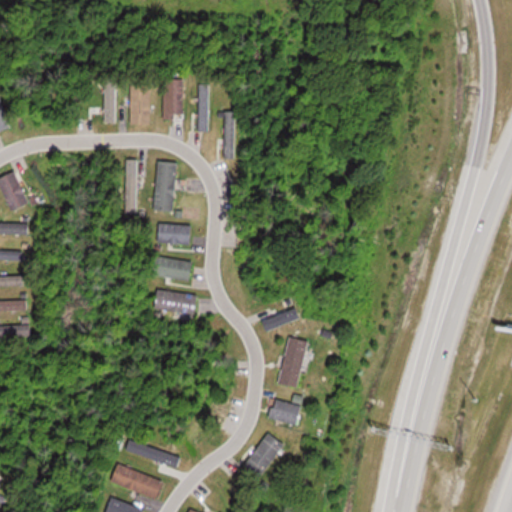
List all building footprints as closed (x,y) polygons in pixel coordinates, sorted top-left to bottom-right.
[(185,78),(165,78),(165,118),(185,118),(185,78)] [(211,82),(200,82),(200,129),(211,129),(211,82)] [(153,83),(133,83),(133,122),(153,122),(153,83)] [(12,126),(0,93),(0,129),(0,130),(12,126)] [(237,110),(227,110),(227,157),(237,157),(237,110)] [(180,161),(160,159),(157,208),(177,209),(180,161)] [(0,181),(14,209),(32,200),(16,170),(0,178),(0,181)] [(0,232),(29,232),(29,221),(0,221),(0,232)] [(160,241),(193,241),(193,223),(160,223),(160,241)] [(0,257),(24,258),(24,248),(0,248),(0,257)] [(192,279),(195,260),(158,254),(155,273),(192,279)] [(0,285),(26,285),(26,274),(0,274),(0,285)] [(199,309),(198,290),(158,292),(159,311),(199,309)] [(0,308),(29,309),(29,299),(0,298),(0,308)] [(0,336),(31,337),(31,324),(0,324),(0,336)] [(311,339),(291,335),(280,382),(301,386),(311,339)] [(300,423),(304,404),(276,397),(272,416),(300,423)] [(247,464),(263,477),(288,443),(271,431),(247,464)] [(165,477),(119,464),(113,482),(160,496),(165,477)]
